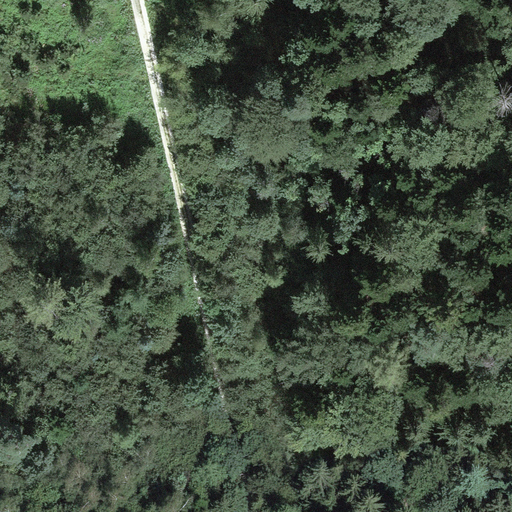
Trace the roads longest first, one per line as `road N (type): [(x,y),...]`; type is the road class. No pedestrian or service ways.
road 1 (track): [(249,511),(129,0)]
road 2 (track): [(511,388),(401,511)]
